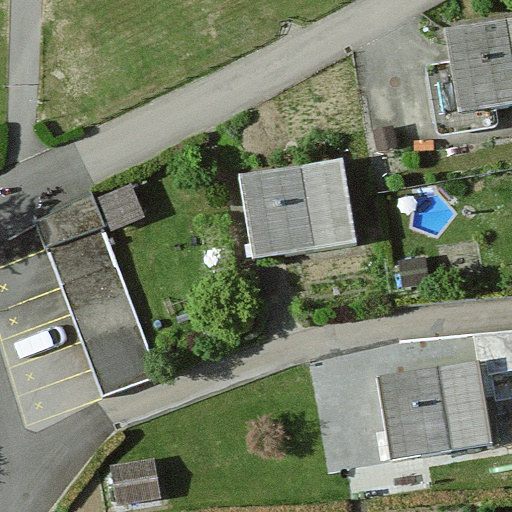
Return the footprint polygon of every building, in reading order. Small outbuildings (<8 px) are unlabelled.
[(127,11),(58,42),(87,105),(156,74),(127,11)] [(511,39),(434,50),(445,126),(511,116),(511,39)] [(346,172),(230,184),(238,267),(354,255),(346,172)] [(34,226),(87,390),(147,371),(106,245),(144,233),(131,194),(34,226)] [(462,376),(362,385),(370,462),(469,452),(462,376)]
